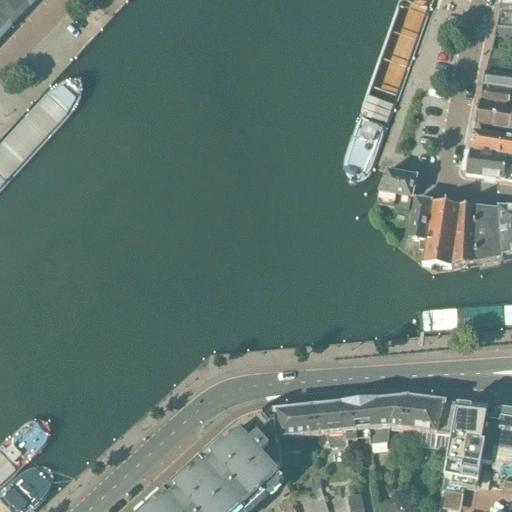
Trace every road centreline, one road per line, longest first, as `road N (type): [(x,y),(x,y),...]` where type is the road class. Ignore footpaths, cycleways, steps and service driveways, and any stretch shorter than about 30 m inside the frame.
road 1 (tertiary): [(272,386),(511,373)]
road 2 (tertiary): [(272,386),(247,388),(197,412),(89,511)]
road 3 (residential): [(434,189),(486,0)]
